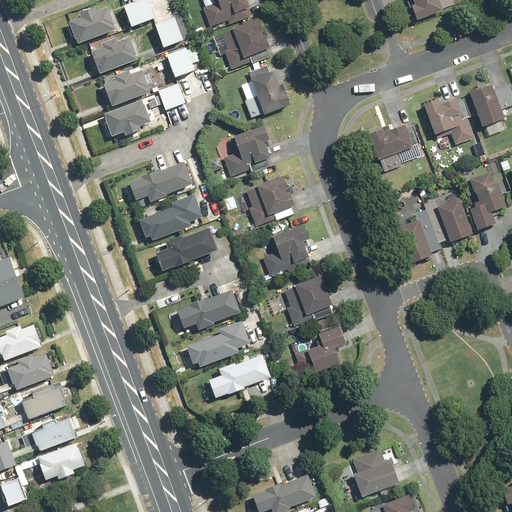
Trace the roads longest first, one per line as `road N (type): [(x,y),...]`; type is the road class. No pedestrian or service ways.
road 1 (secondary): [(161,478),(49,175)]
road 2 (residential): [(405,383),(161,478)]
road 3 (residential): [(328,113),(329,175),(376,303)]
road 4 (residential): [(511,327),(494,282),(479,271),(376,303)]
road 5 (secondary): [(49,175),(0,46)]
road 6 (residential): [(405,383),(454,511)]
road 7 (residential): [(328,113),(285,0)]
